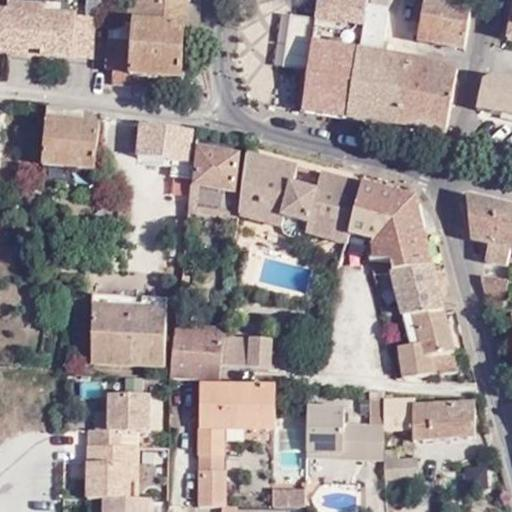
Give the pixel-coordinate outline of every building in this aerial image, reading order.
[(182,81),(188,0),(131,0),(131,4),(136,5),(134,42),(109,40),(106,71),(114,72),(113,86),(131,87),(132,78),(182,81)] [(468,3),(448,0),(425,0),(418,41),(463,49),(472,4),(468,3)] [(73,61),(73,59),(94,60),(97,19),(76,18),(76,15),(46,13),(47,7),(10,4),(8,12),(0,11),(0,56),(5,56),(5,51),(26,53),(43,54),(43,58),(73,61)] [(359,51),(348,118),(403,126),(415,61),(382,56),(390,9),(370,6),(366,29),(362,51),(359,51)] [(366,29),(317,21),(314,44),(359,51),(362,51),(366,29)] [(314,44),(304,111),(348,118),(359,51),(314,44)] [(403,126),(447,133),(452,105),(457,69),(415,61),(403,126)] [(485,83),(479,110),(511,114),(511,82),(500,80),(485,83)] [(49,109),(43,165),(95,171),(101,128),(106,128),(108,116),(49,109)] [(173,161),(171,177),(191,180),(193,163),(191,162),(194,133),(141,126),(137,156),(173,161)] [(239,156),(200,149),(194,180),(189,211),(216,216),(220,188),(234,190),(239,156)] [(294,187),(298,168),(246,154),(243,176),(241,191),(238,219),(282,231),(284,234),(289,237),(295,239),(302,239),(308,234),(313,214),(295,210),(300,189),(294,187)] [(301,162),(299,173),(320,177),(322,165),(301,162)] [(318,193),(300,189),(295,210),(313,214),(308,234),(347,244),(349,239),(353,222),(362,186),(323,176),(318,193)] [(417,200),(362,186),(353,222),(388,231),(379,263),(393,263),(394,273),(432,264),(417,200)] [(220,188),(216,216),(238,219),(241,191),(234,190),(220,188)] [(511,206),(468,196),(473,238),(490,244),(486,261),(508,266),(511,248),(511,206)] [(379,263),(388,231),(353,222),(349,239),(373,245),(373,255),(373,263),(375,276),(394,273),(393,263),(379,263)] [(347,244),(342,260),(340,268),(358,269),(360,260),(362,248),(347,244)] [(394,273),(395,279),(404,317),(443,309),(436,279),(432,264),(394,273)] [(510,280),(481,275),(489,306),(505,308),(510,280)] [(122,297),(94,296),(94,308),(122,310),(122,297)] [(167,298),(143,297),(143,310),(167,312),(167,298)] [(92,363),(164,366),(167,312),(143,310),(122,310),(94,308),(92,363)] [(433,357),(453,353),(443,309),(404,317),(410,340),(417,338),(419,346),(400,348),(404,378),(435,376),(433,357)] [(178,312),(171,376),(171,378),(219,381),(220,363),(223,336),(224,329),(189,327),(189,313),(178,312)] [(269,367),(270,340),(223,336),(220,363),(269,367)] [(359,340),(359,366),(371,367),(372,341),(359,340)] [(435,376),(458,373),(453,353),(433,357),(435,376)] [(140,376),(124,375),(124,383),(140,384),(140,376)] [(225,429),(276,429),(276,385),(201,384),(200,457),(224,456),(225,429)] [(100,414),(100,429),(94,429),(94,448),(121,449),(122,429),(149,429),(150,397),(110,396),(110,414),(100,414)] [(110,396),(95,396),(94,429),(100,429),(100,414),(110,414),(110,396)] [(415,406),(414,399),(384,399),(385,432),(415,432),(415,406)] [(476,438),(474,404),(415,406),(415,432),(415,441),(476,438)] [(372,428),(368,428),(346,428),(346,411),(308,410),(307,455),(345,456),(345,461),(367,462),(385,462),(384,428),(372,428)] [(129,467),(137,467),(138,449),(122,449),(121,449),(94,448),(93,479),(93,501),(105,501),(129,501),(129,467)] [(399,449),(385,449),(386,480),(419,479),(419,459),(400,459),(399,449)] [(224,472),(224,456),(200,457),(201,471),(224,472)] [(129,501),(136,501),(137,467),(129,467),(129,501)] [(224,472),(201,471),(200,471),(199,507),(222,507),(225,507),(226,472),(224,472)] [(305,493),(272,493),(272,509),(305,509),(305,493)] [(149,511),(150,502),(136,501),(129,501),(105,501),(104,511),(149,511)]
